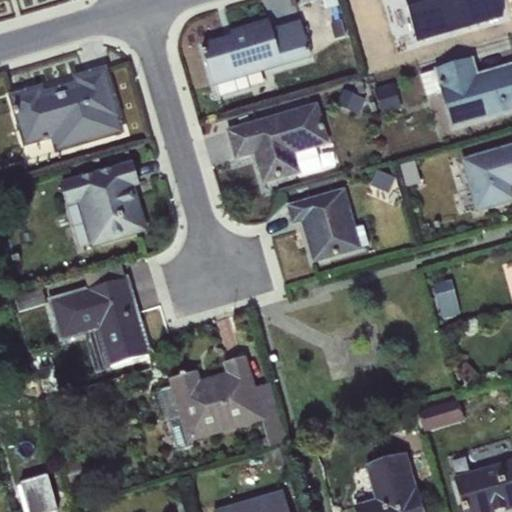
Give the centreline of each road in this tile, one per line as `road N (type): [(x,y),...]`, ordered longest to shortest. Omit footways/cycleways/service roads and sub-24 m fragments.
road 1 (residential): [(222,299),(136,4)]
road 2 (residential): [(136,4),(0,46)]
